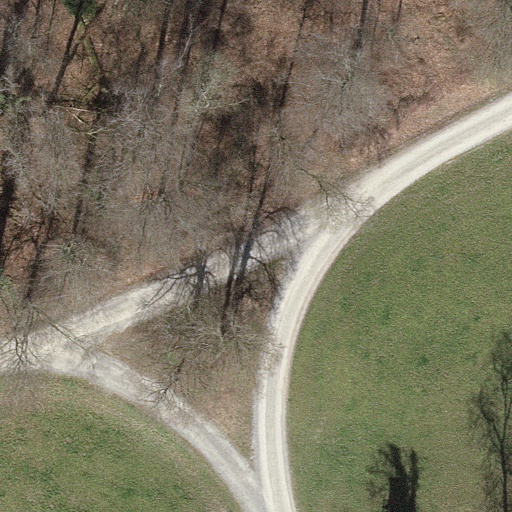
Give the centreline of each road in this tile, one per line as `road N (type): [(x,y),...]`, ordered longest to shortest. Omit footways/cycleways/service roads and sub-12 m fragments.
road 1 (track): [(282,511),(273,397),(296,281),(372,180)]
road 2 (track): [(372,180),(200,279),(56,345)]
road 3 (track): [(0,355),(56,345),(140,386),(192,423),(275,511)]
road 4 (track): [(372,180),(511,108)]
